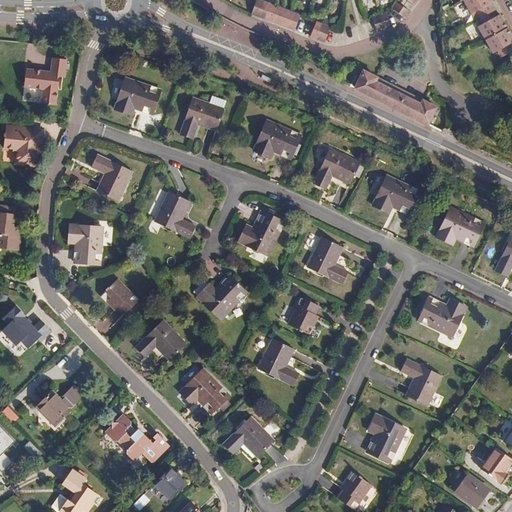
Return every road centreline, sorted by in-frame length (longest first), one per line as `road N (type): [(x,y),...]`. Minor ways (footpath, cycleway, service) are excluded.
road 1 (residential): [(77,123),(48,189),(46,286),(224,482),(233,511)]
road 2 (tertiary): [(132,21),(279,75),(511,186)]
road 3 (tertiary): [(511,175),(144,0)]
road 4 (residential): [(306,474),(417,259)]
road 5 (residential): [(213,0),(250,22),(340,51),(417,22)]
road 6 (residential): [(417,259),(241,179)]
road 7 (residential): [(241,179),(77,123)]
road 8 (residential): [(417,22),(432,37),(436,72),(451,97),(511,125)]
